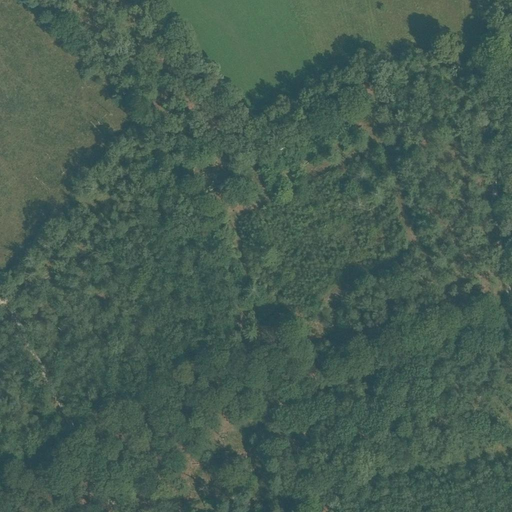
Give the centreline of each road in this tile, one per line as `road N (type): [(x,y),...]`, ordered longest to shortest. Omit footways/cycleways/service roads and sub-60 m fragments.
road 1 (track): [(0,303),(511,44)]
road 2 (unknown): [(0,272),(124,511)]
road 3 (track): [(474,62),(511,287)]
